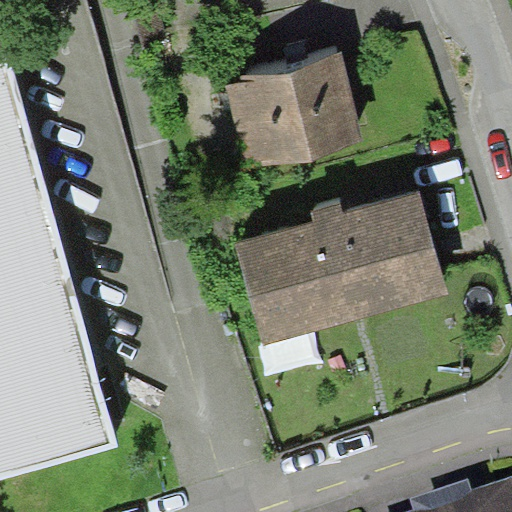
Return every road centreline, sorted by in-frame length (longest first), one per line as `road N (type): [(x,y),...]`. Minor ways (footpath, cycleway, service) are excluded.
road 1 (residential): [(511,411),(237,511)]
road 2 (residential): [(511,117),(461,0)]
